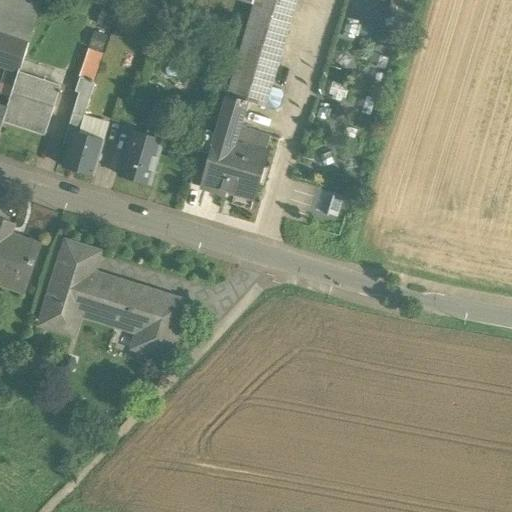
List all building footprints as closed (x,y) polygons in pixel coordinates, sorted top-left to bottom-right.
[(104,0),(78,77),(88,81),(89,79),(90,80),(117,0),(104,0)] [(297,0),(254,0),(253,5),(251,12),(288,24),(290,24),(297,0)] [(251,12),(226,97),(227,97),(245,102),(263,108),(264,106),(269,90),(288,24),(251,12)] [(28,43),(0,32),(0,64),(18,71),(28,43)] [(59,85),(16,72),(6,108),(1,122),(43,135),(59,85)] [(88,81),(78,77),(73,92),(77,93),(70,113),(72,114),(82,116),(93,82),(90,82),(91,80),(90,80),(89,79),(88,81)] [(277,92),(269,90),(264,106),(272,107),(277,92)] [(245,102),(227,97),(223,109),(241,114),(245,102)] [(241,114),(223,109),(219,122),(237,127),(241,114)] [(82,116),(72,114),(67,131),(72,132),(79,134),(81,128),(79,127),(82,116)] [(107,124),(82,116),(79,127),(81,128),(79,134),(72,132),(61,167),(91,175),(107,124)] [(237,127),(219,122),(206,165),(199,187),(223,194),(228,180),(255,189),(267,149),(264,148),(267,137),(237,127)] [(161,140),(130,131),(118,175),(148,184),(161,140)] [(206,165),(196,162),(189,184),(199,187),(206,165)] [(39,245),(11,235),(14,226),(0,220),(0,283),(23,291),(39,245)] [(100,251),(67,241),(59,270),(90,280),(92,273),(93,273),(100,251)] [(90,280),(59,270),(42,325),(74,335),(80,314),(79,314),(90,280)] [(93,273),(92,273),(90,280),(79,314),(80,314),(158,338),(154,354),(168,358),(184,310),(152,300),(154,292),(93,273)]
